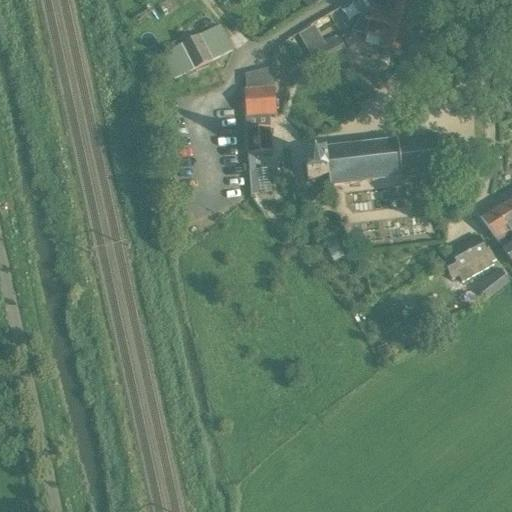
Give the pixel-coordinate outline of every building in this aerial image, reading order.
[(301,0),(308,9),(321,0),(301,0)] [(359,0),(367,14),(373,11),(384,14),(413,22),(419,0),(359,0)] [(373,11),(367,14),(361,18),(352,31),(383,40),(382,42),(381,42),(380,48),(405,55),(406,51),(405,51),(413,22),(384,14),(373,11)] [(300,31),(310,51),(327,43),(317,23),(300,31)] [(160,55),(173,80),(232,50),(220,25),(160,55)] [(312,71),(336,57),(328,44),(305,58),(312,71)] [(275,87),(246,89),(245,89),(247,115),(277,113),(275,87)] [(250,153),(272,151),(270,127),(248,128),(250,153)] [(403,176),(435,173),(440,173),(443,176),(446,175),(444,172),(452,162),(455,163),(456,159),(452,159),(451,148),(454,146),(452,143),(448,144),(440,137),(441,134),(438,133),(436,137),(397,141),(397,140),(325,149),(326,159),(306,161),(309,181),(329,179),(330,187),(403,177),(403,176)] [(511,207),(508,201),(496,209),(511,234),(511,207)] [(511,234),(496,209),(482,217),(502,249),(501,249),(511,268),(511,234)] [(485,250),(478,238),(450,252),(454,260),(443,265),(449,275),(448,276),(451,281),(458,277),(461,283),(493,266),(491,262),(495,260),(489,248),(485,250)] [(510,283),(500,270),(484,283),(494,296),(510,283)]
